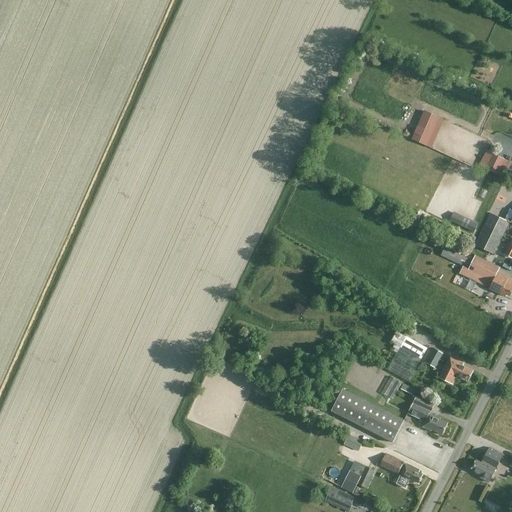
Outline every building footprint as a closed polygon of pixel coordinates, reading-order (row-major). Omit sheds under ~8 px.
[(424,111),(412,139),(427,146),(439,118),(424,111)] [(504,159),(493,154),(486,169),(497,174),(504,159)] [(478,223),(454,212),(450,221),(474,232),(478,223)] [(509,222),(504,220),(490,213),(475,246),(493,254),(509,222)] [(467,268),(470,260),(445,248),(440,256),(467,268)] [(493,281),(490,289),(505,297),(506,294),(509,296),(511,290),(511,279),(497,273),(500,268),(475,256),(469,269),(462,266),(459,274),(468,278),(471,270),(493,281)] [(394,344),(426,357),(431,345),(399,332),(394,344)] [(443,354),(433,348),(425,362),(435,368),(443,354)] [(463,366),(464,363),(450,357),(439,378),(453,385),(458,376),(468,381),(473,371),(463,366)] [(392,395),(395,389),(399,391),(404,381),(393,376),(386,392),(392,395)] [(273,386),(258,378),(254,387),(269,394),(273,386)] [(412,395),(415,390),(403,384),(401,389),(412,395)] [(331,411),(393,443),(404,420),(343,389),(331,411)] [(434,405),(416,396),(407,413),(422,420),(423,418),(427,420),(423,427),(431,431),(431,430),(442,435),(447,423),(437,418),(437,417),(430,413),(434,405)] [(363,441),(348,434),(344,444),(358,451),(363,441)] [(476,460),(470,470),(481,476),(480,478),(489,482),(503,455),(489,448),(482,463),(476,460)] [(405,488),(409,482),(413,484),(414,481),(418,483),(422,474),(419,473),(420,470),(406,464),(405,466),(402,464),(403,462),(385,454),(380,465),(398,474),(400,470),(402,472),(399,479),(396,484),(405,488)] [(374,470),(366,467),(357,484),(365,488),(374,470)] [(325,501),(349,511),(355,498),(331,487),(325,501)] [(364,507),(366,502),(359,498),(357,503),(364,507)]
